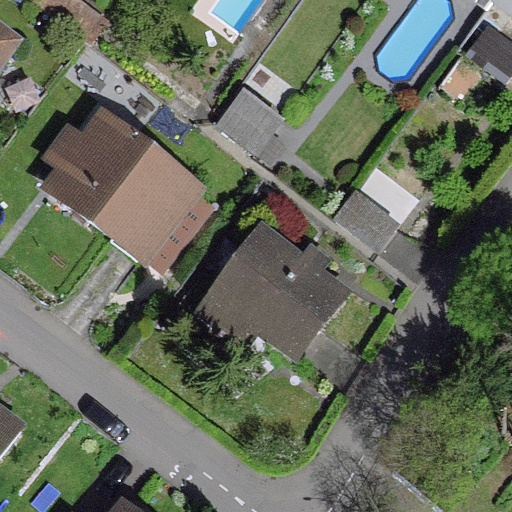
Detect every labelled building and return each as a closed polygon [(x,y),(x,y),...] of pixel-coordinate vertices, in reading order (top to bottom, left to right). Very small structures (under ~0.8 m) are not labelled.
[(31,0),(28,5),(84,48),(100,28),(63,0),(31,0)] [(511,0),(491,0),(490,2),(511,17),(511,0)] [(0,64),(9,53),(0,45),(0,64)] [(218,128),(251,154),(272,127),(238,101),(218,128)] [(192,195),(101,124),(46,195),(137,266),(192,195)] [(351,198),(330,224),(372,256),(393,230),(351,198)] [(254,334),(291,363),(339,300),(257,238),(209,300),(210,301),(199,315),(200,316),(198,319),(240,352),(254,334)] [(0,454),(17,434),(0,420),(0,454)]
